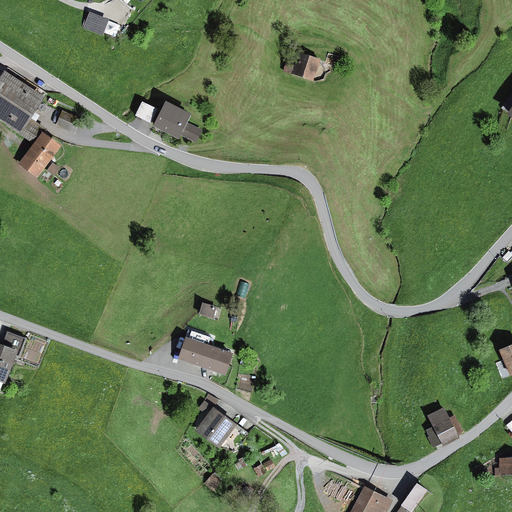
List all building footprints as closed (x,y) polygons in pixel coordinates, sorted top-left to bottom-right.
[(108,22),(89,16),(84,31),(103,37),(108,22)] [(319,61),(295,54),(289,76),(313,83),(319,61)] [(39,99),(0,73),(0,122),(27,140),(37,125),(27,118),(39,99)] [(196,143),(202,131),(184,122),(187,117),(159,104),(156,111),(139,102),(131,118),(175,139),(178,134),(196,143)] [(79,118),(62,110),(56,124),(72,132),(79,118)] [(57,146),(37,133),(16,164),(35,178),(57,146)] [(218,310),(200,303),(196,315),(214,321),(218,310)] [(178,362),(201,369),(208,346),(212,335),(189,328),(178,362)] [(24,340),(4,333),(0,345),(0,385),(1,386),(12,356),(18,358),(24,340)] [(511,344),(499,350),(510,374),(511,373),(511,344)] [(233,354),(208,346),(201,369),(225,377),(233,354)] [(234,425),(209,408),(193,431),(218,448),(234,425)] [(426,430),(434,445),(459,432),(451,416),(447,418),(442,408),(428,416),(433,426),(426,430)] [(511,456),(498,457),(499,475),(511,474),(511,456)] [(413,510),(430,488),(419,481),(403,502),(413,510)] [(384,511),(390,501),(365,489),(352,511),(384,511)]
